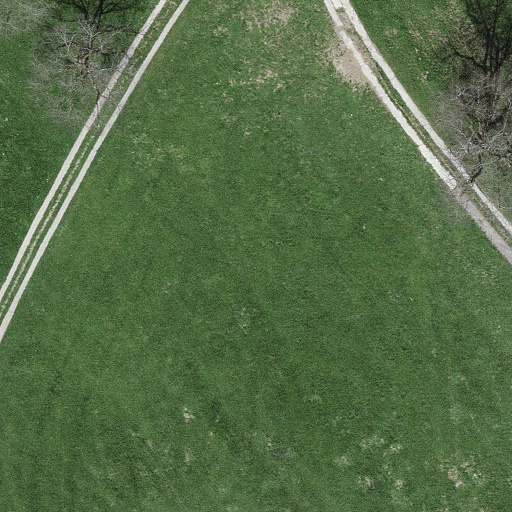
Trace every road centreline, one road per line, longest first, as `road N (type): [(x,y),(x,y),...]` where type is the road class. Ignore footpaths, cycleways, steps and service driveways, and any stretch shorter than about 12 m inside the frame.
road 1 (track): [(0,324),(180,0)]
road 2 (track): [(511,233),(413,119),(342,0)]
